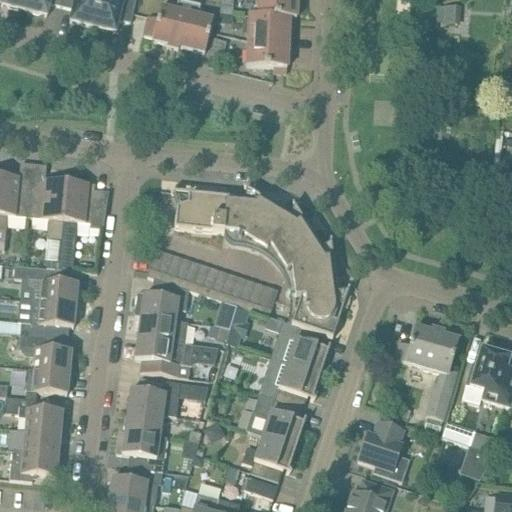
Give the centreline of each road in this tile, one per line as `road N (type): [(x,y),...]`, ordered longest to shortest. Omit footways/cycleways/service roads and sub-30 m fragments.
road 1 (residential): [(128,151),(75,511)]
road 2 (residential): [(325,114),(0,35)]
road 3 (residential): [(305,511),(384,280)]
road 4 (residential): [(319,173),(128,151)]
road 5 (residential): [(511,316),(384,280)]
road 6 (residential): [(128,151),(0,138)]
road 7 (residential): [(384,280),(319,173)]
